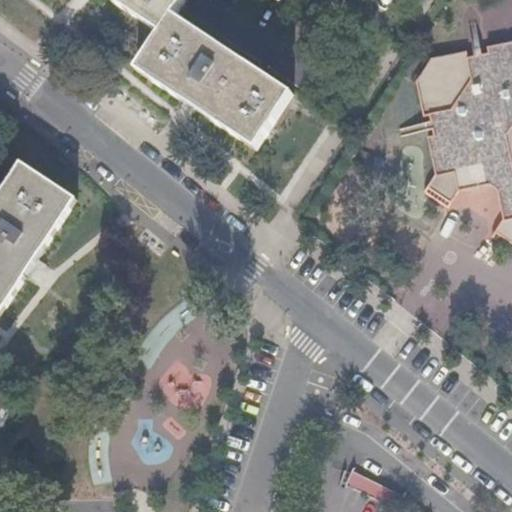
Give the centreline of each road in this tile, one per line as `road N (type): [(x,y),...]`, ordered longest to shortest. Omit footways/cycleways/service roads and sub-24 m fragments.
road 1 (residential): [(511,472),(0,66)]
road 2 (residential): [(283,411),(362,442),(446,511)]
